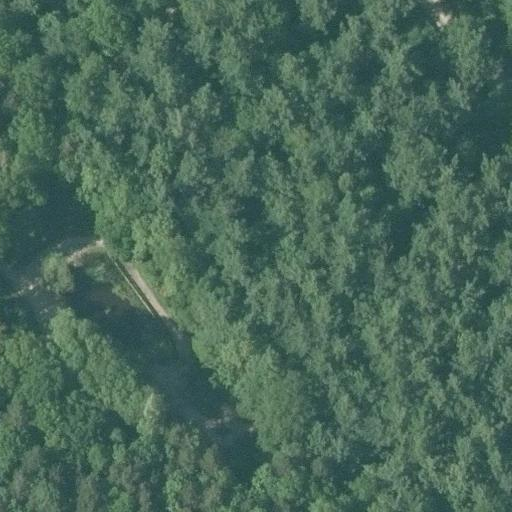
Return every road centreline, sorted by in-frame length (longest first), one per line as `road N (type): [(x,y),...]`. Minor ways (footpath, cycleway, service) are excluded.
road 1 (track): [(4,269),(33,237),(65,223),(104,228),(205,385),(253,423)]
road 2 (track): [(52,337),(78,396),(128,437),(253,423)]
road 3 (track): [(180,0),(0,146)]
road 4 (track): [(52,337),(150,401),(173,407),(212,393)]
